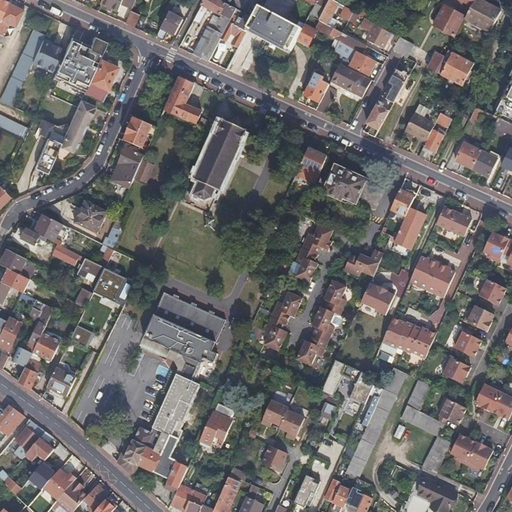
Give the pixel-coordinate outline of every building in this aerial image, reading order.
[(0,0),(0,19),(0,20),(9,3),(2,0),(0,0)] [(132,9),(136,0),(103,0),(102,4),(109,8),(108,10),(112,12),(113,9),(118,12),(121,5),(132,9)] [(224,3),(218,0),(205,0),(194,21),(200,25),(209,9),(222,15),(226,17),(224,19),(222,18),(223,18),(222,18),(221,20),(216,18),(215,20),(213,18),(208,27),(204,25),(199,33),(204,36),(194,55),(208,61),(218,44),(221,39),(237,9),(227,4),(224,3)] [(225,0),(224,3),(227,4),(237,9),(241,12),(247,15),(255,19),(297,41),(301,33),(306,24),(310,16),(311,14),(315,6),(303,0),(225,0)] [(303,0),(315,6),(311,14),(320,19),(330,0),(326,0),(325,2),(321,0),(303,0)] [(332,0),(330,0),(320,19),(319,21),(320,21),(326,24),(328,25),(332,19),(338,7),(344,10),(340,17),(349,21),(354,12),(332,0)] [(502,12),(480,0),(475,0),(473,3),(472,6),(465,19),(473,23),(472,25),(482,29),(482,28),(491,32),(502,12)] [(0,20),(0,33),(3,34),(9,22),(16,25),(23,10),(9,3),(0,20)] [(445,7),(435,26),(454,37),(465,17),(445,7)] [(241,12),(237,9),(221,39),(227,42),(231,34),(236,36),(232,45),(239,48),(249,29),(255,19),(247,15),(241,25),(237,22),(238,21),(237,20),(241,12)] [(170,12),(162,28),(174,34),(175,35),(184,20),(182,19),(170,12)] [(359,15),(354,12),(349,21),(354,24),(359,15)] [(131,13),(126,24),(134,28),(139,17),(131,13)] [(377,24),(366,18),(362,27),(372,33),(368,40),(383,49),(391,33),(376,26),(377,24)] [(255,19),(249,29),(291,51),(292,49),(296,41),(297,41),(255,19)] [(332,19),(328,25),(333,28),(337,22),(332,19)] [(320,21),(315,30),(317,31),(322,33),(340,43),(343,45),(357,52),(363,55),(367,47),(348,36),(346,40),(340,37),(342,33),(333,28),(328,25),(326,24),(320,21)] [(309,47),(317,31),(315,30),(306,24),(301,33),(297,41),(296,41),(308,48),(309,47)] [(32,63),(42,41),(45,36),(34,31),(0,99),(0,100),(11,106),(32,63)] [(231,34),(227,42),(232,45),(236,36),(231,34)] [(400,37),(396,35),(391,44),(396,46),(400,37)] [(78,41),(71,38),(66,49),(64,53),(64,54),(63,56),(55,72),(54,74),(52,79),(72,88),(73,85),(85,90),(88,83),(90,79),(107,43),(94,37),(89,46),(78,41)] [(416,45),(401,37),(400,37),(396,46),(393,51),(404,57),(408,59),(416,45)] [(64,54),(64,53),(56,49),(57,48),(42,41),(32,63),(54,74),(55,72),(63,56),(64,54)] [(343,45),(340,43),(335,51),(354,61),(350,67),(370,77),(377,63),(363,55),(357,52),(343,45)] [(218,44),(208,61),(215,64),(223,52),(218,44)] [(436,72),(448,51),(440,47),(428,68),(436,72)] [(474,64),(448,51),(436,72),(462,86),(464,82),(468,84),(473,73),(470,71),(474,64)] [(90,84),(88,83),(85,90),(83,94),(87,96),(90,89),(102,94),(104,90),(107,91),(117,68),(109,65),(105,63),(101,61),(90,84)] [(331,81),(349,91),(352,85),(358,73),(344,65),(341,64),(331,81)] [(393,76),(392,78),(404,85),(409,76),(397,70),(393,76)] [(323,93),(324,94),(328,86),(329,84),(322,81),(325,75),(317,71),(305,96),(318,102),(323,93)] [(352,85),(349,91),(362,98),(372,80),(370,79),(358,73),(352,85)] [(195,83),(179,76),(164,110),(180,117),(179,118),(188,122),(188,121),(195,124),(201,112),(185,104),(195,83)] [(404,85),(392,78),(389,83),(394,86),(386,99),(394,104),(404,85)] [(511,79),(494,117),(498,119),(511,125),(511,79)] [(337,91),(328,86),(324,94),(316,110),(324,114),(337,91)] [(94,108),(80,101),(69,125),(83,131),(94,108)] [(371,126),(367,133),(370,134),(376,137),(390,111),(387,110),(380,106),(382,103),(379,101),(367,124),(371,126)] [(428,110),(419,105),(406,129),(418,135),(417,137),(426,142),(432,130),(435,124),(424,119),(428,110)] [(483,112),(476,108),(470,121),(477,124),(483,112)] [(450,123),(452,119),(440,113),(438,117),(436,122),(448,128),(450,123)] [(0,128),(22,140),(28,128),(0,114),(0,128)] [(151,125),(134,117),(124,140),(141,148),(151,125)] [(207,215),(208,215),(213,204),(216,205),(216,204),(214,203),(218,193),(219,193),(220,193),(221,193),(222,193),(222,192),(223,192),(224,191),(223,191),(223,190),(223,189),(223,188),(223,187),(222,187),(221,186),(223,182),(224,183),(225,181),(224,180),(226,176),(227,176),(228,176),(229,175),(230,175),(230,174),(231,175),(232,173),(231,172),(234,165),(235,165),(236,164),(235,163),(236,163),(236,162),(236,161),(236,160),(235,160),(235,159),(234,159),(236,155),(237,155),(237,153),(236,153),(240,146),(241,146),(242,144),(240,144),(241,143),(247,141),(249,141),(249,139),(248,139),(245,133),(246,133),(247,133),(248,131),(247,131),(248,129),(246,129),(245,130),(242,129),(240,121),(239,117),(233,119),(227,121),(224,120),(224,119),(223,118),(212,142),(211,142),(210,144),(211,144),(208,151),(207,151),(206,153),(207,153),(204,160),(203,160),(202,162),(203,162),(203,163),(201,163),(200,161),(199,162),(199,163),(197,168),(196,168),(195,169),(196,170),(193,177),(192,177),(191,178),(192,179),(192,180),(192,181),(192,182),(193,183),(189,192),(187,191),(182,202),(207,214),(207,215)] [(203,129),(207,121),(201,118),(197,126),(203,129)] [(511,125),(498,119),(492,131),(511,140),(511,125)] [(54,125),(42,120),(39,126),(41,127),(41,130),(39,135),(47,139),(54,125)] [(74,150),(83,131),(69,125),(54,157),(63,162),(74,150)] [(429,150),(436,153),(444,136),(441,134),(432,130),(426,142),(423,147),(429,150)] [(482,151),(484,147),(476,142),(474,147),(482,151)] [(456,161),(472,170),(482,151),(474,147),(465,143),(456,161)] [(511,146),(511,147),(502,167),(511,171),(511,146)] [(419,156),(425,159),(429,150),(423,147),(419,156)] [(112,181),(129,188),(134,177),(142,160),(143,156),(125,148),(119,163),(120,163),(112,181)] [(327,157),(309,149),(296,176),(301,178),(315,184),(319,174),(327,157)] [(482,151),(472,170),(488,177),(492,168),(497,159),(488,154),(482,151)] [(497,159),(492,168),(495,170),(501,157),(498,156),(497,159)] [(153,165),(142,160),(134,177),(145,183),(153,165)] [(336,166),(323,193),(345,203),(347,200),(356,204),(366,181),(364,179),(336,166)] [(0,206),(9,199),(8,198),(11,195),(6,189),(4,191),(3,190),(2,191),(0,188),(0,206)] [(405,188),(403,191),(415,197),(417,193),(405,188)] [(409,209),(415,197),(403,191),(400,190),(391,210),(406,217),(408,212),(409,209)] [(85,201),(74,223),(97,234),(107,213),(85,201)] [(472,220),(444,207),(436,225),(464,237),(472,220)] [(420,225),(424,216),(416,212),(415,215),(408,212),(406,217),(398,233),(396,238),(391,236),(389,241),(409,249),(416,234),(412,228),(415,223),(420,225)] [(63,225),(45,216),(41,222),(38,221),(33,231),(33,232),(47,239),(54,242),(55,243),(59,245),(62,246),(63,243),(56,240),(64,225),(63,225)] [(329,241),(333,231),(319,224),(314,236),(309,233),(302,248),(295,263),(301,265),(296,276),(295,277),(309,283),(318,264),(314,262),(317,255),(321,248),(328,251),(332,242),(329,241)] [(64,225),(56,240),(63,243),(71,229),(64,225)] [(114,250),(123,232),(114,228),(108,239),(106,238),(103,245),(109,248),(114,250)] [(33,231),(28,229),(26,232),(23,231),(22,234),(25,235),(23,239),(36,246),(37,245),(38,245),(38,244),(37,244),(37,243),(40,245),(42,241),(43,241),(46,243),(47,239),(33,232),(33,231)] [(511,241),(499,235),(498,236),(491,233),(482,252),(488,255),(486,258),(499,264),(502,257),(508,259),(506,264),(511,266),(509,269),(511,270),(511,241)] [(97,285),(105,268),(104,268),(100,266),(62,246),(59,245),(53,255),(74,266),(77,260),(83,263),(82,266),(80,269),(77,275),(86,279),(88,273),(95,276),(92,282),(97,285)] [(114,250),(109,248),(100,266),(104,268),(105,268),(114,250)] [(7,250),(0,264),(0,265),(8,269),(10,271),(28,280),(36,265),(7,250)] [(120,265),(125,255),(114,250),(105,268),(97,285),(93,294),(85,309),(83,314),(79,322),(65,349),(68,351),(70,347),(77,354),(120,265)] [(373,277),(378,266),(383,254),(374,250),(370,259),(360,254),(358,258),(351,255),(344,270),(359,277),(361,272),(373,277)] [(129,270),(134,260),(125,255),(120,265),(129,270)] [(427,290),(439,264),(432,261),(432,262),(421,257),(413,274),(410,282),(427,290)] [(139,274),(144,265),(134,260),(129,270),(88,354),(91,354),(86,364),(93,368),(96,364),(102,350),(107,341),(131,291),(139,274)] [(295,263),(293,262),(288,273),(296,276),(301,265),(295,263)] [(446,267),(439,264),(427,290),(445,298),(456,273),(445,268),(446,267)] [(86,279),(92,282),(95,276),(88,273),(86,279)] [(506,289),(495,284),(483,279),(478,290),(481,292),(479,297),(487,301),(498,306),(506,289)] [(346,287),(332,281),(324,300),(328,302),(324,309),(320,307),(312,326),(316,328),(312,335),(309,342),(305,341),(296,360),(310,366),(316,355),(321,357),(328,342),(334,327),(329,325),(334,314),(340,316),(346,301),(341,299),(346,287)] [(1,283),(0,282),(0,302),(2,303),(10,287),(1,283)] [(380,313),(389,293),(387,292),(387,291),(377,287),(377,288),(370,285),(361,303),(377,310),(376,312),(380,313)] [(92,293),(83,289),(75,304),(84,308),(92,293)] [(21,293),(19,299),(33,306),(36,300),(29,297),(25,295),(22,294),(21,293)] [(164,293),(146,334),(167,343),(208,362),(214,365),(219,355),(212,352),(226,321),(214,315),(214,313),(210,311),(209,313),(196,307),(197,305),(192,303),(191,305),(178,299),(179,297),(175,295),(173,297),(164,293)] [(302,299),(288,293),(283,304),(278,302),(271,316),(264,331),(270,334),(264,345),(278,352),(287,333),(283,331),(286,324),(290,316),(294,318),(302,299)] [(395,296),(389,293),(380,313),(386,316),(395,296)] [(33,306),(27,317),(36,321),(37,319),(38,316),(41,317),(39,320),(27,344),(24,350),(20,348),(19,347),(12,361),(26,368),(30,360),(33,353),(43,334),(54,310),(36,300),(33,306)] [(83,314),(85,309),(84,308),(75,304),(67,300),(65,304),(83,314)] [(494,316),(482,310),(474,306),(472,312),(468,310),(463,321),(474,327),(487,333),(492,322),(491,322),(494,316)] [(340,316),(334,314),(329,325),(334,327),(338,326),(341,319),(340,316)] [(22,324),(9,318),(7,322),(0,337),(0,346),(1,347),(9,351),(22,324)] [(399,348),(404,350),(415,326),(410,324),(409,326),(393,318),(388,330),(383,340),(382,342),(398,349),(399,348)] [(410,351),(425,358),(436,334),(421,327),(420,329),(415,326),(404,350),(410,353),(410,351)] [(482,341),(470,336),(459,331),(454,342),(457,343),(454,348),(462,352),(474,358),(482,341)] [(43,334),(33,353),(42,357),(45,358),(50,361),(51,361),(60,342),(43,334)] [(167,343),(146,334),(144,338),(172,350),(173,348),(186,354),(184,359),(185,359),(187,362),(186,365),(182,367),(178,375),(177,375),(153,428),(155,429),(153,435),(141,429),(135,441),(133,440),(126,455),(124,454),(123,454),(118,463),(133,477),(138,465),(168,479),(176,463),(176,461),(170,458),(183,431),(181,430),(189,412),(192,413),(196,405),(193,404),(195,398),(196,399),(197,397),(196,396),(201,386),(194,382),(202,364),(208,362),(167,343)] [(172,350),(144,338),(139,349),(167,361),(172,350)] [(2,353),(0,357),(0,367),(2,369),(9,356),(2,353)] [(30,360),(39,364),(42,357),(33,353),(30,360)] [(443,374),(450,377),(463,383),(466,376),(467,376),(472,367),(458,361),(448,356),(443,367),(445,369),(443,374)] [(267,362),(261,359),(257,369),(262,371),(267,362)] [(26,368),(20,382),(29,389),(31,390),(38,375),(36,374),(41,365),(39,364),(30,360),(26,368)] [(268,361),(266,366),(276,372),(278,369),(279,366),(268,361)] [(57,368),(48,386),(67,396),(77,378),(57,368)] [(346,473),(357,478),(358,479),(406,374),(396,369),(394,368),(384,390),(367,426),(355,453),(352,459),(346,473)] [(401,418),(438,436),(444,424),(436,420),(431,417),(420,411),(432,386),(419,380),(401,418)] [(367,426),(384,390),(374,386),(370,395),(374,396),(372,401),(361,423),(367,426)] [(484,386),(474,405),(481,408),(480,411),(490,415),(491,413),(508,421),(511,412),(511,399),(511,396),(490,386),(489,388),(484,386)] [(327,417),(332,420),(340,401),(328,395),(320,414),(323,416),(327,417)] [(438,416),(446,419),(458,425),(466,408),(444,397),(438,410),(441,411),(438,416)] [(278,426),(286,408),(272,401),(261,424),(270,427),(272,423),(278,426)] [(218,404),(214,412),(226,417),(230,409),(218,404)] [(21,414),(9,405),(0,415),(0,436),(2,438),(4,436),(5,436),(6,435),(8,436),(24,416),(21,414)] [(288,411),(289,409),(286,408),(278,426),(281,427),(288,411)] [(214,412),(213,411),(200,441),(211,446),(213,442),(215,443),(226,417),(214,412)] [(305,419),(288,411),(281,427),(280,429),(289,433),(296,436),(297,437),(305,419)] [(436,420),(444,424),(446,419),(438,416),(436,420)] [(226,417),(215,443),(218,444),(216,448),(220,450),(233,420),(231,419),(226,417)] [(39,426),(31,421),(15,440),(29,452),(32,449),(46,431),(39,426)] [(399,439),(405,427),(399,424),(393,436),(399,439)] [(251,429),(248,435),(254,438),(257,432),(251,429)] [(32,449),(29,452),(26,455),(32,460),(37,453),(45,460),(46,459),(54,449),(47,442),(44,441),(50,434),(46,431),(32,449)] [(322,449),(330,452),(334,455),(339,457),(347,439),(330,432),(322,449)] [(52,436),(50,434),(44,441),(47,442),(52,436)] [(454,445),(450,453),(455,455),(454,458),(477,470),(479,467),(484,469),(493,450),(487,447),(488,446),(477,441),(477,442),(460,434),(454,445)] [(423,466),(436,473),(447,451),(451,443),(438,436),(423,466)] [(281,458),(276,471),(279,472),(287,454),(270,446),(267,452),(281,458)] [(29,479),(28,481),(34,486),(42,477),(62,453),(56,448),(47,459),(46,459),(45,460),(36,472),(29,479)] [(72,454),(68,450),(59,460),(64,464),(72,454)] [(346,456),(352,459),(355,453),(349,450),(346,456)] [(261,464),(276,471),(281,458),(267,452),(261,464)] [(180,484),(188,468),(176,463),(168,479),(165,487),(177,492),(180,484)] [(234,466),(230,475),(244,482),(248,473),(234,466)] [(76,479),(77,478),(72,473),(59,486),(65,491),(72,483),(74,481),(76,479)] [(341,483),(344,478),(336,475),(334,480),(341,483)] [(5,479),(3,482),(6,484),(9,488),(16,494),(16,495),(20,491),(6,478),(5,479)] [(358,490),(362,481),(358,479),(357,478),(352,490),(351,491),(345,504),(350,506),(349,508),(351,509),(357,511),(366,511),(372,499),(359,493),(357,492),(358,490)] [(430,507),(440,511),(446,511),(456,493),(425,478),(423,481),(421,480),(420,483),(422,484),(417,494),(433,501),(430,507)] [(80,488),(82,490),(85,487),(76,479),(74,481),(81,486),(80,488)] [(202,485),(210,489),(213,483),(204,479),(202,485)] [(213,511),(227,511),(240,484),(228,479),(213,511)] [(325,499),(332,502),(341,483),(334,480),(325,499)] [(84,500),(88,495),(82,490),(80,488),(81,486),(74,481),(72,483),(65,491),(62,495),(77,508),(84,500)] [(36,498),(28,507),(33,511),(47,511),(57,500),(62,495),(65,491),(59,486),(59,487),(56,484),(56,485),(54,483),(50,487),(52,489),(54,494),(45,505),(44,506),(39,501),(40,500),(44,495),(41,492),(36,498)] [(197,483),(193,490),(194,491),(207,496),(210,489),(202,485),(197,483)] [(99,509),(108,498),(106,496),(108,493),(98,484),(88,495),(84,500),(94,509),(96,506),(97,506),(99,509)] [(193,490),(180,484),(177,492),(171,505),(185,511),(194,491),(193,490)] [(252,484),(239,511),(257,511),(261,503),(253,499),(259,487),(252,484)] [(335,503),(344,507),(345,504),(351,491),(341,486),(334,503),(335,503)] [(287,487),(275,511),(284,511),(285,511),(284,511),(293,490),(287,487)] [(207,496),(194,491),(185,511),(199,511),(202,506),(207,496)] [(505,495),(502,502),(511,506),(511,492),(509,497),(505,495)] [(62,495),(57,500),(70,511),(73,511),(77,508),(62,495)] [(26,504),(27,505),(28,507),(36,498),(34,496),(26,504)] [(111,511),(115,508),(117,506),(113,502),(115,500),(110,496),(108,498),(99,509),(95,511),(111,511)] [(21,511),(27,505),(26,504),(18,497),(14,501),(12,503),(21,511)] [(332,509),(339,511),(341,511),(344,507),(335,503),(332,509)]
